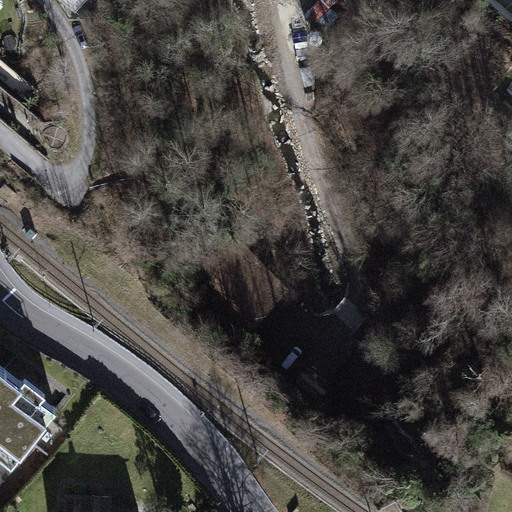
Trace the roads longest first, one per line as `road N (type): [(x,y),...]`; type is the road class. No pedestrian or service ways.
road 1 (secondary): [(247,511),(197,444),(140,390),(0,296)]
road 2 (unknown): [(268,0),(334,197),(340,295)]
road 3 (track): [(0,129),(69,188),(81,184),(90,146),(87,91),(72,42),(44,0)]
